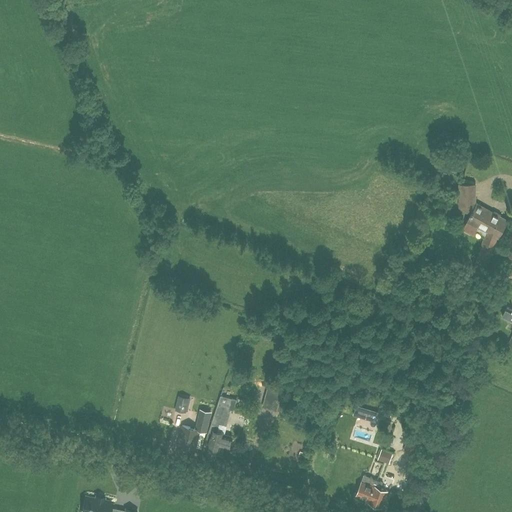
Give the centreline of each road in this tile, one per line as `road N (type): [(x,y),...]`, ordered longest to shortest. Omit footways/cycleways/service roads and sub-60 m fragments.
road 1 (unclassified): [(316,511),(205,474),(0,432)]
road 2 (track): [(415,511),(511,264)]
